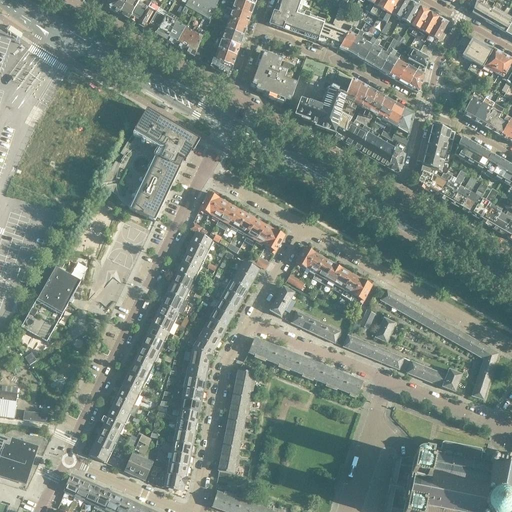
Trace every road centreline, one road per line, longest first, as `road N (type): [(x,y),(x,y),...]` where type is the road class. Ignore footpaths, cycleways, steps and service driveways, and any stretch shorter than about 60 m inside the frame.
road 1 (residential): [(66,461),(204,169)]
road 2 (residential): [(499,425),(244,321)]
road 3 (tertiary): [(222,123),(9,0)]
road 4 (residential): [(193,511),(229,347),(244,321)]
road 5 (residential): [(403,192),(233,94)]
road 6 (tertiary): [(389,218),(222,123)]
road 7 (residential): [(426,111),(338,60),(257,27)]
road 8 (residential): [(233,94),(92,13)]
road 9 (residential): [(511,344),(386,274)]
road 10 (tertiary): [(511,286),(389,218)]
road 11 (residential): [(184,511),(66,461)]
road 12 (residential): [(511,255),(403,192)]
